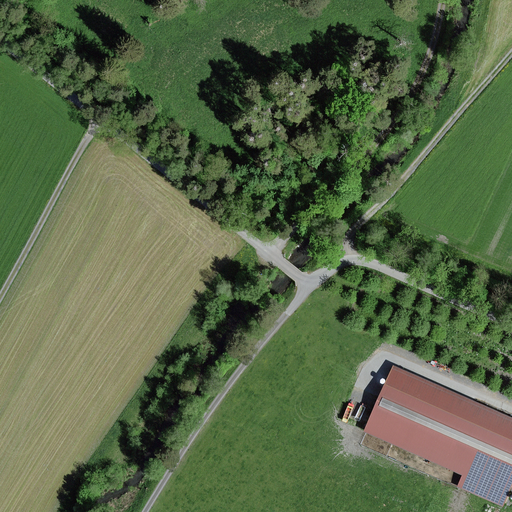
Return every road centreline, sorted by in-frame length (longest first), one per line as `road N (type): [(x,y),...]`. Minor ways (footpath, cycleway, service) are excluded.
road 1 (track): [(0,35),(269,249)]
road 2 (track): [(443,0),(393,125),(269,249)]
road 3 (track): [(511,51),(331,264)]
road 4 (track): [(142,511),(251,356),(309,290)]
road 5 (track): [(309,290),(331,264),(362,261),(511,321)]
road 6 (track): [(0,298),(100,113)]
